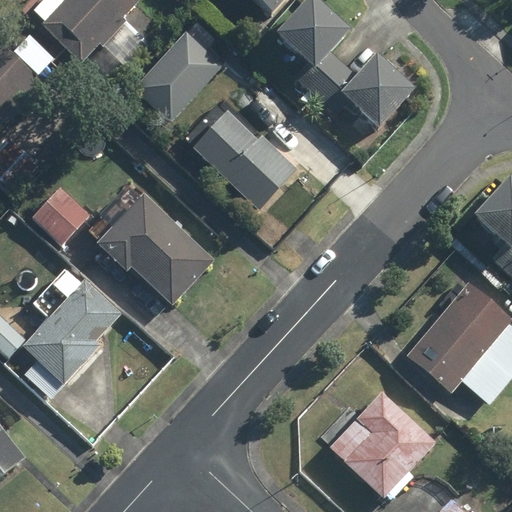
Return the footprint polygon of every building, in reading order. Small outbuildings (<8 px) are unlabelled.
[(72,0),(48,27),(86,63),(144,0),(72,0)] [(269,0),(281,10),(290,0),(269,0)] [(319,97),(349,65),(337,53),(360,29),(330,0),(313,0),(284,30),(316,61),(299,79),(319,97)] [(215,72),(179,40),(128,96),(163,128),(215,72)] [(0,127),(11,117),(14,119),(47,83),(3,41),(0,44),(0,127)] [(349,65),(319,97),(338,116),(357,97),(388,127),(424,90),(385,53),(362,77),(349,65)] [(196,149),(263,212),(302,170),(266,136),(261,140),(232,112),(196,149)] [(283,129),(293,138),(302,128),(293,119),(283,129)] [(0,156),(0,182),(13,194),(42,162),(17,138),(0,156)] [(504,282),(511,273),(511,197),(498,184),(463,223),(498,255),(487,267),(504,282)] [(34,218),(63,246),(92,215),(63,187),(34,218)] [(137,267),(178,304),(219,261),(149,195),(103,242),(133,271),(137,267)] [(30,346),(69,383),(105,345),(102,341),(126,315),(90,281),(30,346)] [(399,362),(443,398),(504,326),(460,289),(399,362)] [(0,354),(8,362),(29,340),(1,314),(0,314),(0,354)] [(321,452),(375,503),(428,448),(374,397),(321,452)] [(0,482),(30,459),(0,420),(0,482)] [(436,511),(454,511),(445,503),(436,511)]
